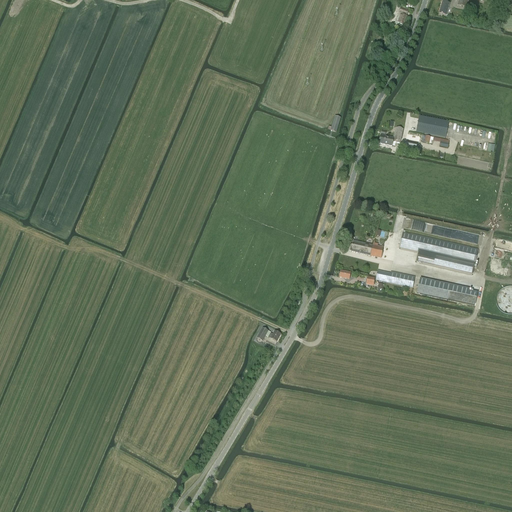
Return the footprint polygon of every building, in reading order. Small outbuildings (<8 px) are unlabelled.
[(450,4),(442,1),(439,13),(441,14),(441,15),(442,15),(442,14),(446,15),(450,4)] [(408,12),(400,9),(399,13),(401,14),(398,23),(404,25),(407,17),(406,17),(408,12)] [(446,138),(449,122),(419,116),(416,132),(446,138)] [(340,119),(335,117),(331,128),(329,127),(328,130),(336,133),(340,119)] [(403,130),(396,128),(393,138),(385,136),(386,133),(381,132),(379,144),(392,147),(393,143),(394,143),(400,144),(401,138),(402,138),(403,130)] [(422,143),(432,145),(433,138),(423,136),(422,143)] [(440,143),(440,146),(448,148),(448,144),(449,141),(441,140),(440,142),(440,143)] [(403,154),(415,157),(416,148),(405,145),(403,154)] [(434,226),(432,235),(479,244),(481,235),(434,226)] [(417,262),(472,274),(477,250),(402,233),(399,248),(419,252),(417,262)] [(370,256),(372,245),(354,241),(349,240),(347,251),(370,256)] [(383,248),(372,245),(370,256),(381,259),(383,248)] [(339,278),(349,280),(351,273),(341,271),(339,278)] [(414,278),(391,273),(390,275),(377,272),(376,281),(412,288),(414,278)] [(368,278),(366,285),(373,286),(375,279),(368,278)] [(448,301),(448,300),(451,286),(420,279),(417,294),(448,301)] [(454,285),(459,303),(476,299),(472,281),(454,285)] [(264,329),(259,339),(263,342),(266,336),(268,337),(277,342),(281,335),(275,331),(273,335),(270,334),(271,333),(268,332),(264,329)]
